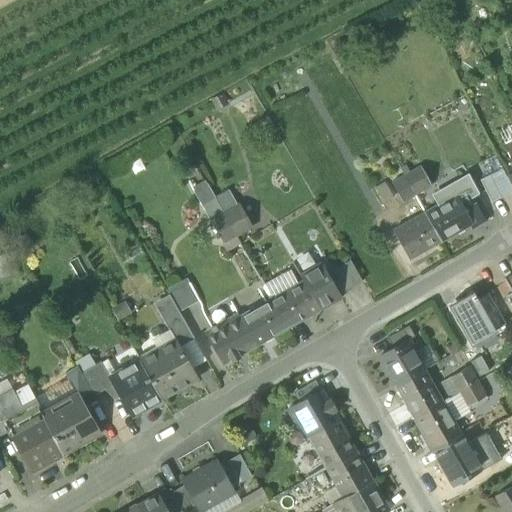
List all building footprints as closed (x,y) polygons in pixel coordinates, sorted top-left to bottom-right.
[(439,0),(418,0),(426,16),(443,7),(439,0)] [(373,28),(358,36),(368,56),(384,49),(373,28)] [(212,100),(216,108),(226,104),(222,95),(212,100)] [(511,141),(511,126),(498,133),(505,146),(511,141)] [(477,164),(484,178),(503,169),(496,155),(477,164)] [(419,167),(404,176),(415,196),(430,187),(419,167)] [(491,202),(511,191),(511,187),(507,177),(503,169),(484,178),(480,180),(491,202)] [(403,202),(415,196),(404,176),(392,183),(403,202)] [(433,198),(437,206),(439,205),(436,200),(443,196),(445,201),(456,195),(473,224),(470,226),(472,229),(486,221),(475,202),(471,204),(469,200),(475,196),(466,180),(433,198)] [(394,198),(385,182),(375,187),(384,203),(394,198)] [(194,193),(201,207),(215,199),(206,186),(194,193)] [(229,191),(215,199),(224,215),(236,236),(250,228),(229,191)] [(437,206),(424,213),(440,242),(441,242),(470,226),(473,224),(456,195),(445,201),(443,196),(436,200),(439,205),(437,206)] [(210,223),(211,222),(224,215),(215,199),(201,207),(210,223)] [(409,259),(440,242),(424,213),(393,230),(409,259)] [(236,236),(224,215),(211,222),(223,243),(236,236)] [(142,246),(127,255),(133,264),(147,256),(142,246)] [(0,278),(18,274),(13,254),(0,256),(0,278)] [(328,274),(340,295),(362,282),(350,261),(328,274)] [(299,275),(303,282),(303,281),(320,311),(341,298),(340,295),(328,274),(321,263),(299,275)] [(271,299),(298,284),(290,270),(263,285),(271,299)] [(288,329),(320,311),(303,281),(303,282),(298,284),(271,299),(288,328),(288,329)] [(172,300),(179,312),(199,301),(189,283),(169,294),(172,300)] [(473,292),(448,306),(471,346),(496,332),(495,330),(477,299),(473,292)] [(488,293),(477,299),(495,330),(506,324),(488,293)] [(256,346),(288,328),(271,299),(240,317),(256,346)] [(125,300),(110,309),(118,322),(132,314),(125,300)] [(158,308),(168,325),(182,317),(179,312),(172,300),(158,308)] [(176,340),(180,347),(194,339),(182,317),(168,325),(167,326),(169,330),(175,341),(176,340)] [(239,355),(256,346),(240,317),(230,323),(229,321),(217,328),(216,326),(211,328),(212,330),(205,334),(223,365),(231,360),(232,362),(240,357),(239,355)] [(388,338),(394,349),(408,341),(415,337),(409,327),(388,338)] [(175,341),(169,330),(152,340),(158,350),(175,341)] [(206,360),(194,339),(180,347),(192,368),(206,360)] [(158,350),(140,361),(162,399),(198,378),(192,368),(180,347),(176,340),(175,341),(158,350)] [(379,357),(396,387),(425,370),(415,352),(408,341),(394,349),(379,357)] [(428,344),(415,352),(425,370),(439,362),(428,344)] [(481,356),(470,362),(479,377),(490,371),(481,356)] [(76,366),(77,367),(82,375),(96,366),(91,357),(76,366)] [(131,416),(162,399),(140,361),(110,377),(109,378),(113,385),(131,416)] [(96,366),(82,375),(92,393),(94,396),(113,385),(109,378),(110,377),(102,363),(96,366)] [(470,366),(451,377),(460,392),(478,382),(470,366)] [(70,379),(78,393),(81,399),(92,393),(82,375),(77,367),(67,372),(70,379)] [(396,387),(414,418),(443,402),(425,370),(396,387)] [(487,376),(478,382),(486,396),(496,390),(487,376)] [(459,392),(460,392),(451,377),(441,383),(450,398),(459,392)] [(0,382),(0,396),(12,390),(7,379),(0,382)] [(70,379),(34,399),(41,413),(78,393),(70,379)] [(295,393),(301,402),(321,391),(316,381),(295,393)] [(487,399),(486,396),(478,382),(460,392),(459,392),(469,409),(487,399)] [(21,406),(34,399),(27,384),(14,392),(21,406)] [(31,472),(62,455),(41,413),(34,399),(21,406),(14,392),(12,390),(0,396),(0,415),(6,426),(31,472)] [(301,425),(308,437),(338,420),(333,413),(327,401),(321,391),(301,402),(288,410),(294,422),(301,425)] [(450,398),(443,402),(454,422),(471,412),(469,409),(459,392),(450,398)] [(78,393),(41,413),(62,455),(101,433),(81,399),(78,393)] [(330,399),(327,401),(333,413),(337,411),(330,399)] [(460,433),(454,422),(443,402),(414,418),(432,450),(460,433)] [(308,437),(325,468),(355,451),(338,420),(308,437)] [(250,425),(232,435),(240,449),(258,439),(250,425)] [(432,450),(438,461),(466,444),(460,433),(432,450)] [(502,459),(486,433),(466,444),(438,461),(453,487),(502,459)] [(336,486),(343,499),(372,482),(355,451),(325,468),(336,486)] [(220,465),(232,488),(252,477),(239,454),(220,465)] [(195,508),(197,511),(200,511),(235,493),(232,488),(220,465),(217,460),(180,480),(184,486),(185,486),(196,507),(195,508)] [(387,511),(389,511),(372,482),(343,499),(333,504),(338,511),(387,511)] [(172,492),(172,493),(182,511),(187,511),(195,508),(196,507),(185,486),(184,486),(172,492)] [(329,506),(333,504),(343,499),(336,486),(322,494),(329,506)] [(262,488),(239,500),(241,504),(225,511),(249,511),(269,501),(262,488)] [(495,497),(503,511),(511,511),(511,489),(511,488),(495,497)] [(182,511),(172,493),(150,505),(154,511),(182,511)] [(200,511),(197,511),(195,508),(187,511),(225,511),(241,504),(239,500),(235,493),(200,511)]
